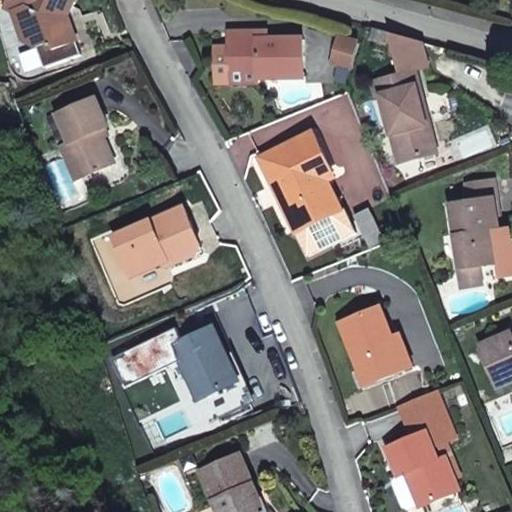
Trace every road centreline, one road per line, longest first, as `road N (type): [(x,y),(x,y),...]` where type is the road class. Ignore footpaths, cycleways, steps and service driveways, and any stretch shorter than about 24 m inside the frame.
road 1 (residential): [(357,511),(341,437),(291,304),(130,0)]
road 2 (residential): [(511,42),(355,0)]
